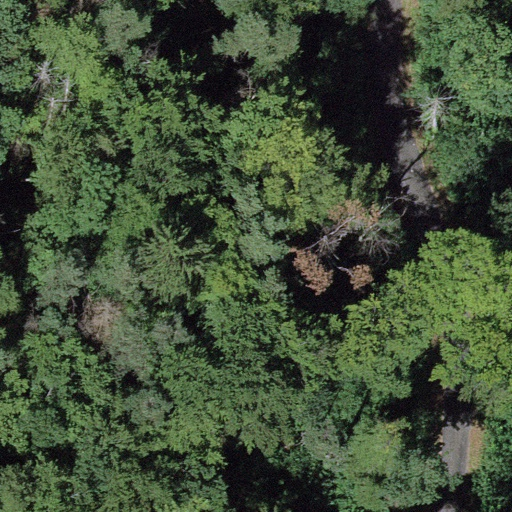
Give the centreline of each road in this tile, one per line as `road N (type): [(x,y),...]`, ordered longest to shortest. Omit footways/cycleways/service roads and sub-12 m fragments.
road 1 (track): [(396,0),(389,100),(441,259),(458,360),(453,511)]
road 2 (track): [(278,511),(210,232),(202,0)]
